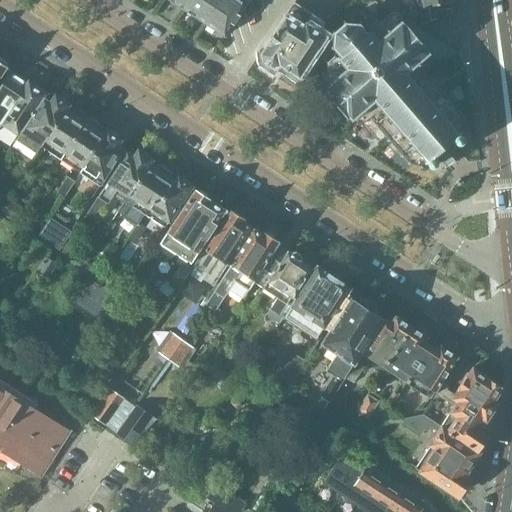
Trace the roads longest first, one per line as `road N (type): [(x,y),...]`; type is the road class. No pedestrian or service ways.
road 1 (residential): [(0,2),(511,341)]
road 2 (residential): [(511,255),(460,250),(93,0)]
road 3 (secondary): [(511,147),(493,0)]
